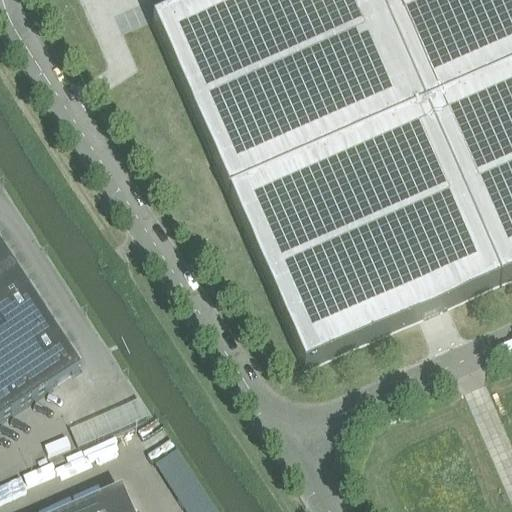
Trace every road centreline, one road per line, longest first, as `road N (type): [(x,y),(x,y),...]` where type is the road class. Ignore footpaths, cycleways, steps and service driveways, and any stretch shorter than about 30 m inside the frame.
road 1 (unclassified): [(282,443),(0,4)]
road 2 (unclassified): [(282,443),(511,340)]
